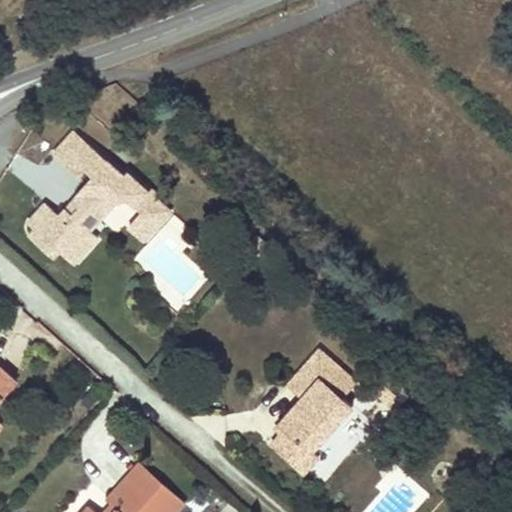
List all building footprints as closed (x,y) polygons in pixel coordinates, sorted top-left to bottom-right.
[(121,176),(72,133),(53,154),(80,179),(85,173),(95,180),(75,201),(83,206),(73,218),(65,212),(57,221),(41,208),(25,227),(36,237),(32,243),(54,264),(60,258),(73,269),(95,246),(85,238),(77,232),(87,220),(95,227),(112,206),(125,204),(133,210),(150,194),(126,172),(121,176)] [(172,213),(150,194),(133,210),(143,219),(130,233),(143,246),(172,213)] [(75,201),(65,212),(73,218),(83,206),(75,201)] [(77,232),(85,238),(95,227),(87,220),(77,232)] [(333,367),(313,349),(282,385),(300,400),(279,423),(287,431),(277,442),(273,446),(303,475),(316,459),(308,451),(335,420),(346,408),(335,398),(319,383),(333,367)] [(333,367),(319,383),(335,398),(349,382),(333,367)] [(0,407),(18,387),(0,370),(0,407)] [(335,420),(308,451),(316,459),(343,427),(335,420)] [(287,431),(279,423),(268,434),(277,442),(287,431)] [(160,485),(136,464),(135,463),(124,476),(149,498),(160,485)] [(110,501),(117,508),(113,511),(94,511),(85,504),(77,511),(172,511),(180,504),(160,485),(149,498),(124,476),(105,497),(110,501)] [(239,511),(240,511),(224,499),(214,511),(239,511)] [(113,511),(117,508),(110,501),(99,511),(113,511)]
